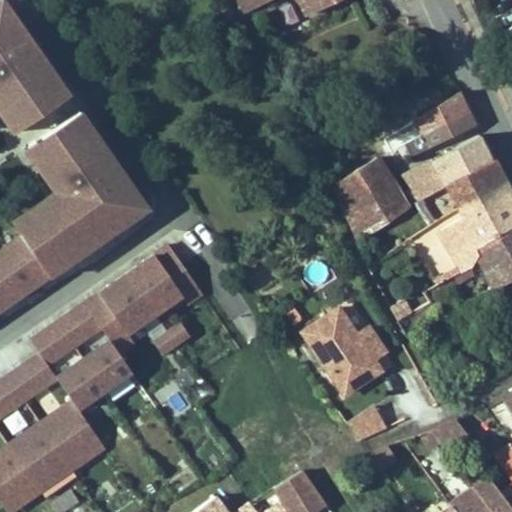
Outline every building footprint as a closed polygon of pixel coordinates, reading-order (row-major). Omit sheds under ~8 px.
[(0,0),(0,59),(39,116),(81,88),(20,0),(0,0)] [(0,59),(0,91),(24,126),(39,116),(0,59)] [(416,114),(424,127),(469,99),(462,85),(416,114)] [(469,99),(424,127),(433,141),(476,114),(469,99)] [(0,249),(0,308),(158,201),(92,104),(49,133),(88,190),(27,231),(0,249)] [(409,171),(425,198),(494,151),(488,140),(482,127),(409,171)] [(18,217),(27,231),(88,190),(49,133),(34,143),(64,186),(18,217)] [(494,151),(425,198),(439,219),(507,176),(500,163),(494,151)] [(336,181),(366,238),(413,205),(397,178),(391,168),(381,153),(336,181)] [(511,187),(507,176),(439,219),(457,260),(461,257),(464,256),(466,254),(468,252),(469,250),(472,245),(511,219),(511,187)] [(511,219),(472,245),(496,285),(511,274),(511,219)] [(39,334),(48,347),(87,405),(141,368),(93,297),(39,334)] [(390,360),(375,337),(363,344),(344,315),(308,339),(350,402),(386,378),(378,367),(390,360)] [(511,386),(500,392),(508,411),(511,409),(511,386)] [(375,399),(344,412),(356,439),(386,425),(375,399)] [(444,428),(453,442),(475,426),(465,412),(444,428)] [(368,450),(378,468),(397,457),(387,439),(368,450)] [(296,458),(305,472),(328,461),(317,444),(296,458)] [(505,511),(508,510),(509,511),(511,511),(511,461),(492,475),(478,456),(468,463),(489,493),(500,511),(505,511)] [(319,511),(323,511),(350,495),(328,461),(305,472),(296,477),(313,501),(319,511)] [(296,477),(273,488),(289,511),(319,511),(313,501),(296,477)] [(464,510),(465,511),(509,511),(508,510),(505,511),(500,511),(489,493),(464,510)]
